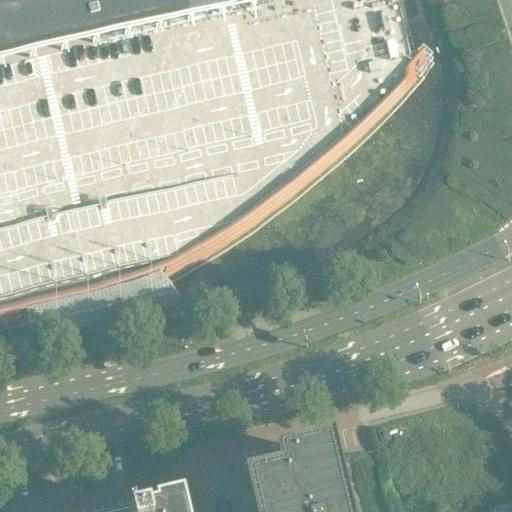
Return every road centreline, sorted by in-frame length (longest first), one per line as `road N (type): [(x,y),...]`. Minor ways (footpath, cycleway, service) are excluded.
road 1 (secondary): [(511,237),(375,304),(225,356),(0,411)]
road 2 (secondary): [(0,459),(404,356),(511,313)]
road 3 (unknown): [(0,281),(280,190),(308,161),(316,129)]
road 4 (unknown): [(0,171),(319,91)]
road 5 (unknown): [(0,209),(316,129)]
road 6 (unknown): [(0,113),(306,42)]
road 7 (residential): [(191,470),(221,449),(474,389)]
road 8 (residential): [(18,511),(191,470)]
